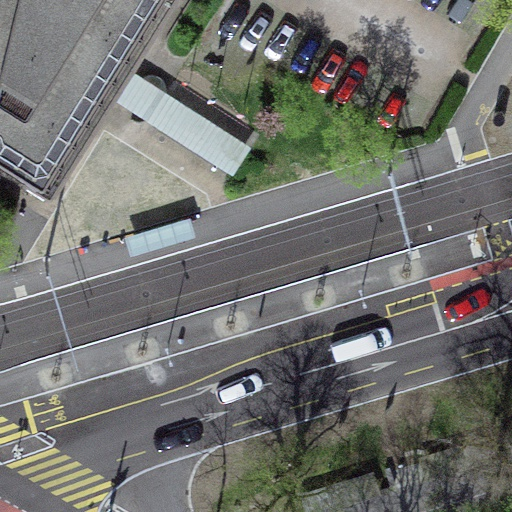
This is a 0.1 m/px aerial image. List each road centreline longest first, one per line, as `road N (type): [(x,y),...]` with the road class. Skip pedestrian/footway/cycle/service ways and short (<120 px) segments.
road 1 (primary): [(0,482),(412,353)]
road 2 (primary): [(412,353),(511,275)]
